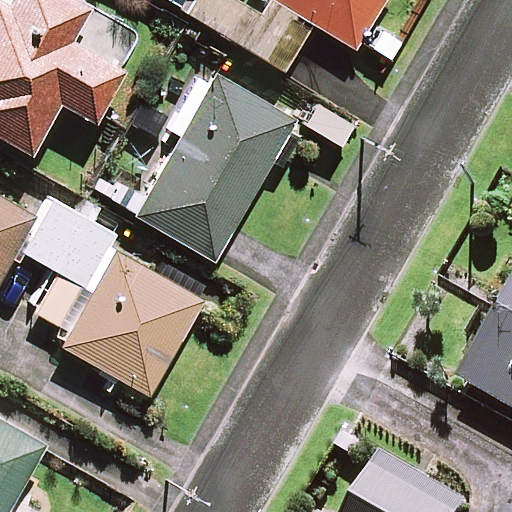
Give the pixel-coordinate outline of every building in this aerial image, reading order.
[(84,8),(71,0),(5,0),(2,5),(0,4),(0,137),(24,152),(55,101),(89,121),(120,71),(65,38),(84,8)] [(188,0),(182,11),(241,46),(259,15),(232,0),(188,0)] [(277,0),(348,47),(379,0),(277,0)] [(186,74),(203,44),(190,37),(196,27),(179,17),(156,57),(186,74)] [(162,128),(177,136),(132,213),(210,258),(266,161),(283,171),(302,139),(285,129),(290,120),(214,75),(198,66),(162,128)] [(0,270),(31,215),(0,198),(0,270)] [(110,234),(49,198),(19,249),(56,272),(33,311),(66,331),(58,344),(143,394),(199,299),(104,244),(110,234)] [(511,295),(460,387),(511,416),(511,295)] [(0,511),(0,510),(38,443),(0,421),(0,511)] [(464,511),(468,504),(384,457),(353,511),(464,511)]
